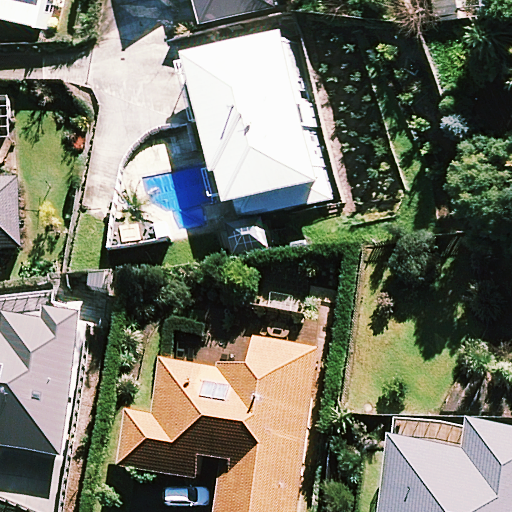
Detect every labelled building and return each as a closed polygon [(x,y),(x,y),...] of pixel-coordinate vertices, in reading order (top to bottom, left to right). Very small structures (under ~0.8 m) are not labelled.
[(0,0),(0,23),(50,34),(56,0),(0,0)] [(204,0),(212,26),(284,5),(282,0),(204,0)] [(292,31),(219,51),(202,56),(248,222),(338,197),(292,31)] [(0,186),(0,256),(26,255),(21,185),(0,186)] [(0,334),(0,457),(2,458),(3,451),(65,459),(83,317),(49,312),(47,325),(10,320),(8,335),(0,334)] [(254,346),(253,355),(225,351),(221,375),(167,367),(159,423),(134,419),(126,474),(202,484),(204,464),(228,467),(222,511),(298,511),(320,355),(254,346)]
